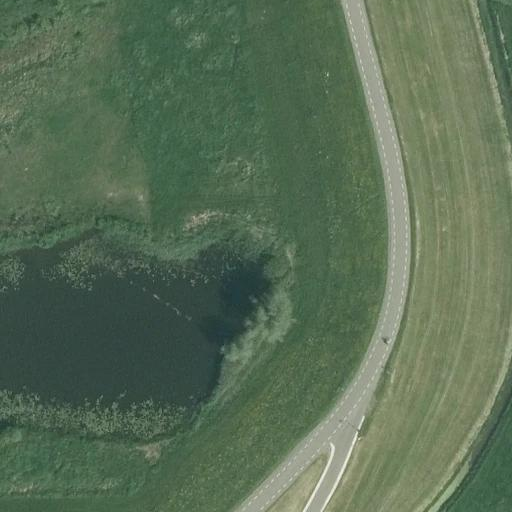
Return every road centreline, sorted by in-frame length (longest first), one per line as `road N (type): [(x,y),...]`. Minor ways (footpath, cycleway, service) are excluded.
road 1 (tertiary): [(345,411),(385,342),(400,226),(352,0)]
road 2 (tertiary): [(248,511),(345,411)]
